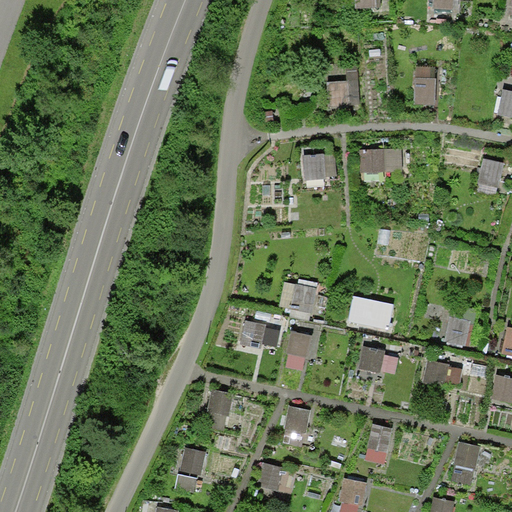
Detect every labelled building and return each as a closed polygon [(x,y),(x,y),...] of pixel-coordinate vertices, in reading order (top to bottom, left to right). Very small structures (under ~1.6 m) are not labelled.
[(413,74),(413,102),(436,102),(435,74),(413,74)] [(327,78),(328,104),(360,102),(358,76),(327,78)] [(511,87),(502,86),(497,110),(511,113),(511,87)] [(272,111),(264,111),(264,122),(272,121),(272,111)] [(403,146),(360,146),(360,170),(404,169),(403,146)] [(300,152),(303,178),(333,175),(330,149),(300,152)] [(482,156),(478,180),(500,184),(504,160),(482,156)] [(284,279),(280,303),(312,309),(317,285),(284,279)] [(354,293),(348,319),(370,323),(375,297),(354,293)] [(451,302),(445,339),(471,343),(476,305),(451,302)] [(245,318),(241,341),(261,345),(265,321),(245,318)] [(511,324),(505,323),(499,350),(511,353),(511,324)] [(291,329),(286,351),(307,355),(312,333),(291,329)] [(363,345),(359,365),(381,369),(395,371),(398,356),(385,353),(386,349),(363,345)] [(427,359),(422,379),(444,384),(444,381),(459,385),(463,367),(427,359)] [(511,376),(496,373),(492,396),(511,399),(511,376)] [(232,390),(211,387),(208,409),(229,412),(232,390)] [(310,408),(288,404),(284,425),(306,429),(310,408)] [(373,423),(369,443),(388,447),(392,426),(373,423)] [(460,440),(456,464),(473,467),(477,443),(460,440)] [(185,445),(181,469),(199,473),(203,449),(185,445)] [(263,462),(260,483),(277,486),(281,465),(263,462)] [(343,476),(341,499),(362,502),(365,478),(343,476)] [(434,495),(431,511),(453,511),(456,499),(434,495)]
